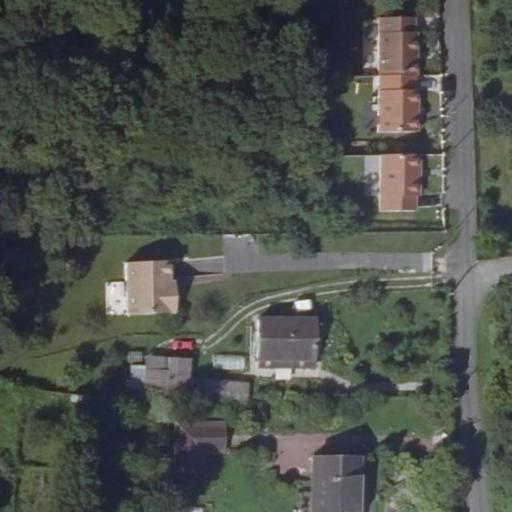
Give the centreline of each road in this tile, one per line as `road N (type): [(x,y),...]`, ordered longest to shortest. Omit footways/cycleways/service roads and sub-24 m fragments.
road 1 (residential): [(452,0),(463,284)]
road 2 (residential): [(463,284),(479,511)]
